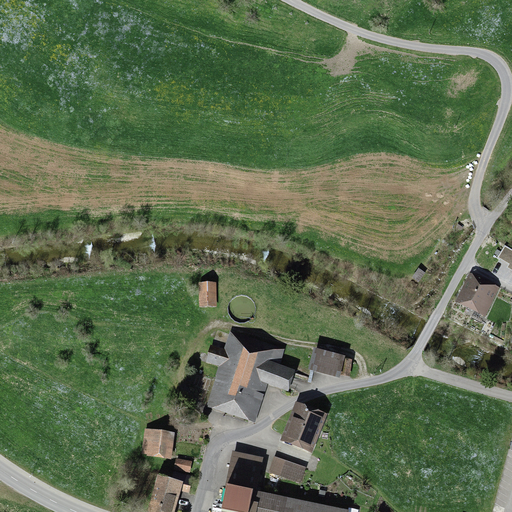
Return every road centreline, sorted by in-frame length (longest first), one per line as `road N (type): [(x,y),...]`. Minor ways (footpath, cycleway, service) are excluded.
road 1 (unclassified): [(196,511),(212,449),(224,438),(303,398),(384,378),(411,362)]
road 2 (unclassified): [(411,362),(511,193)]
